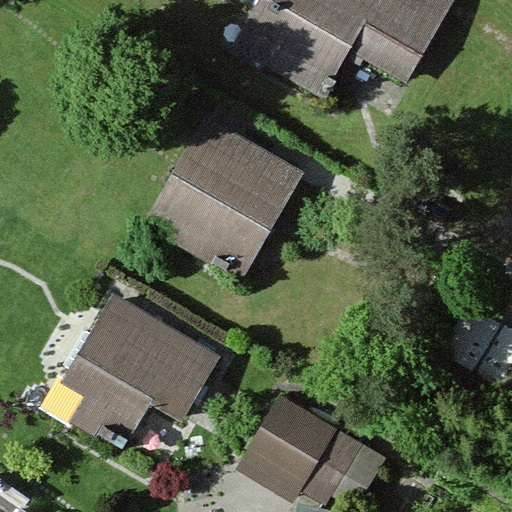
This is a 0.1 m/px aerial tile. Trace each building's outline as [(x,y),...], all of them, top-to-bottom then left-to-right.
[(450,0),(252,0),(224,45),(314,101),(347,48),(401,81),(450,0)] [(300,172),(201,117),(141,223),(240,279),(300,172)] [(219,344),(112,291),(76,364),(184,417),(219,344)] [(511,373),(511,335),(466,310),(441,353),(503,388),(511,373)] [(357,440),(272,395),(235,464),(320,509),(357,440)]
